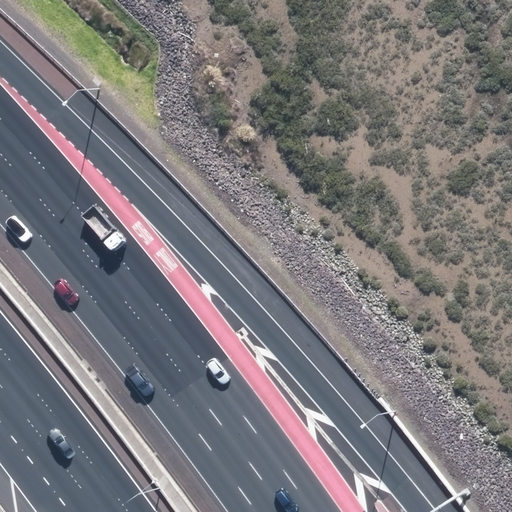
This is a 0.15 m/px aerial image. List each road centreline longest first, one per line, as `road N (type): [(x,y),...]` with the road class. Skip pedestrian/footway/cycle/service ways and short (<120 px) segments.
road 1 (motorway): [(0,59),(201,257),(421,511)]
road 2 (motorway): [(0,155),(70,233),(285,511)]
road 3 (motorway): [(95,511),(0,387)]
